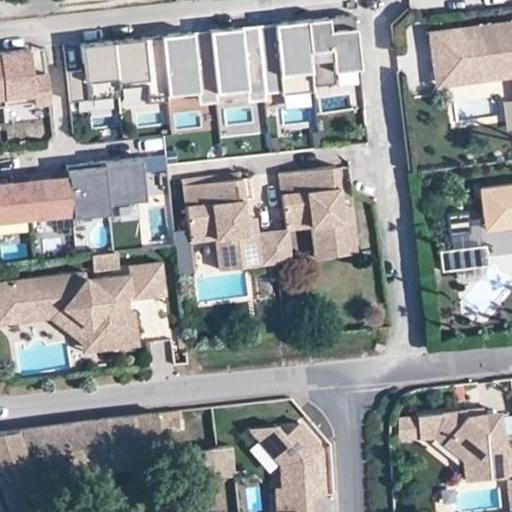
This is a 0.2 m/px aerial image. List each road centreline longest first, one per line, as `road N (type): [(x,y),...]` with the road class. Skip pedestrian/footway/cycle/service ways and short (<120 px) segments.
road 1 (residential): [(411,367),(375,0)]
road 2 (residential): [(348,373),(0,407)]
road 3 (residential): [(53,22),(271,0)]
road 4 (residential): [(354,511),(348,373)]
road 5 (residential): [(53,22),(64,156)]
